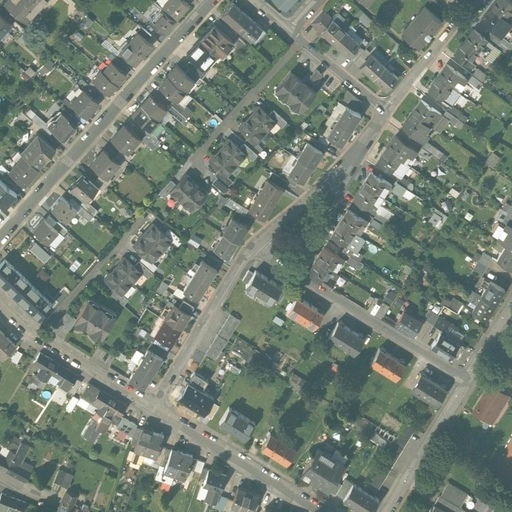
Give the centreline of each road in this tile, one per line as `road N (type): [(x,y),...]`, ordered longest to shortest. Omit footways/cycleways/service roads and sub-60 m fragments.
road 1 (residential): [(0,239),(213,0)]
road 2 (residential): [(253,247),(467,381)]
road 3 (residential): [(320,511),(151,408)]
road 4 (residential): [(151,408),(253,247)]
road 5 (residential): [(253,247),(388,114)]
road 6 (residential): [(38,336),(148,213)]
road 7 (residential): [(301,41),(197,165)]
road 8 (residential): [(389,511),(467,381)]
road 9 (residential): [(388,114),(476,0)]
road 10 (residential): [(151,408),(38,336)]
